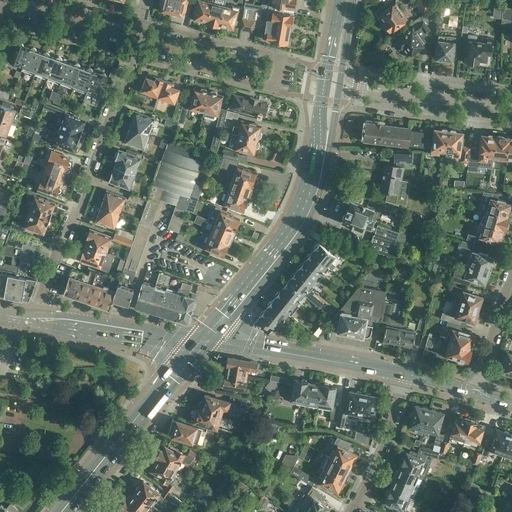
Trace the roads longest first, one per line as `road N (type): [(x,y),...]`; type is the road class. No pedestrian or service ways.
road 1 (residential): [(133,52),(274,85),(275,53),(140,21)]
road 2 (residential): [(34,318),(133,52)]
road 3 (primary): [(202,341),(292,228),(324,144)]
road 4 (primary): [(62,511),(202,341)]
road 5 (primary): [(400,371),(202,341)]
road 6 (tertiary): [(511,108),(339,85)]
road 7 (primary): [(202,341),(34,318)]
road 8 (residential): [(350,511),(380,454),(400,371)]
road 9 (primary): [(340,0),(322,97),(324,144)]
road 10 (residential): [(136,38),(4,4)]
road 11 (residential): [(477,393),(511,278)]
